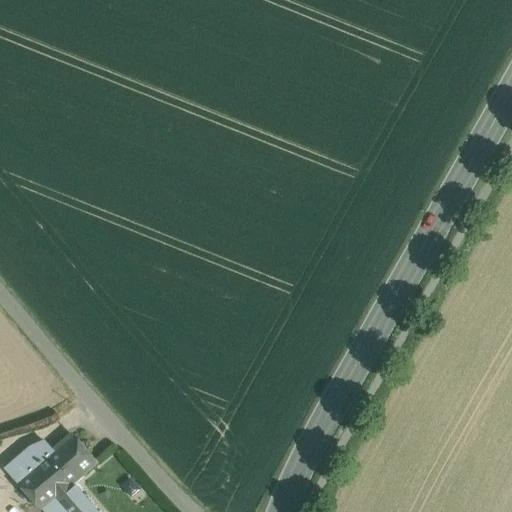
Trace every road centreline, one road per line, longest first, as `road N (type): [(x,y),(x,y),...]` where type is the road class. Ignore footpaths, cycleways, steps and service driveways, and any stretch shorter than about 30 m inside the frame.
road 1 (secondary): [(284,511),(330,412),(511,91)]
road 2 (unclassified): [(192,511),(0,293)]
